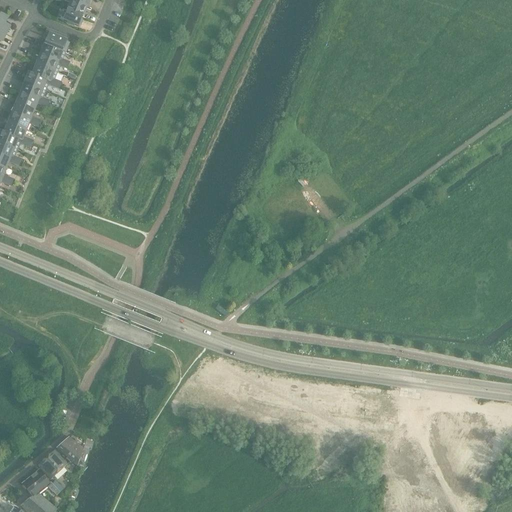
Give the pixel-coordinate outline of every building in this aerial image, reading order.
[(72,0),(71,3),(86,9),(89,0),(72,0)] [(67,12),(82,18),(86,9),(71,3),(67,12)] [(82,18),(67,12),(64,21),(79,27),(82,18)] [(0,32),(6,35),(10,27),(2,23),(5,17),(0,14),(0,32)] [(45,45),(65,54),(69,43),(65,41),(66,38),(47,30),(45,34),(49,36),(45,45)] [(45,45),(41,55),(58,62),(59,59),(62,61),(65,54),(45,45)] [(37,65),(57,74),(60,66),(62,67),(64,62),(62,61),(59,59),(58,62),(41,55),(37,65)] [(37,65),(33,75),(50,82),(51,79),(54,81),(57,74),(37,65)] [(25,84),(45,92),(48,85),(54,87),(56,82),(54,81),(51,79),(50,82),(33,75),(29,73),(25,84)] [(45,92),(25,84),(21,94),(38,101),(39,98),(42,99),(45,92)] [(44,100),(42,99),(39,98),(38,101),(21,94),(17,104),(34,111),(37,104),(42,106),(44,100)] [(34,111),(17,104),(13,114),(30,121),(31,118),(34,111)] [(13,114),(9,124),(26,131),(29,124),(34,126),(36,120),(31,118),(30,121),(13,114)] [(9,124),(5,133),(4,134),(18,139),(18,140),(21,141),(23,138),(26,131),(9,124)] [(28,140),(23,138),(21,141),(18,140),(18,139),(4,134),(5,133),(1,132),(0,134),(0,143),(17,150),(20,143),(25,146),(28,140)] [(0,143),(0,155),(10,159),(11,156),(14,158),(17,150),(0,143)] [(16,158),(14,158),(11,156),(10,159),(0,155),(0,166),(6,169),(9,162),(14,164),(16,158)] [(72,462),(76,465),(78,467),(81,456),(83,449),(69,438),(57,449),(72,462)] [(76,465),(72,462),(68,467),(61,459),(62,457),(59,455),(58,457),(54,452),(38,467),(51,481),(64,469),(69,473),(76,465)] [(55,511),(57,510),(46,500),(38,494),(47,487),(53,493),(53,492),(56,496),(60,493),(52,485),(51,483),(50,484),(39,471),(22,485),(32,498),(21,507),(26,511),(55,511)] [(52,485),(60,493),(63,490),(56,482),(52,485)]
